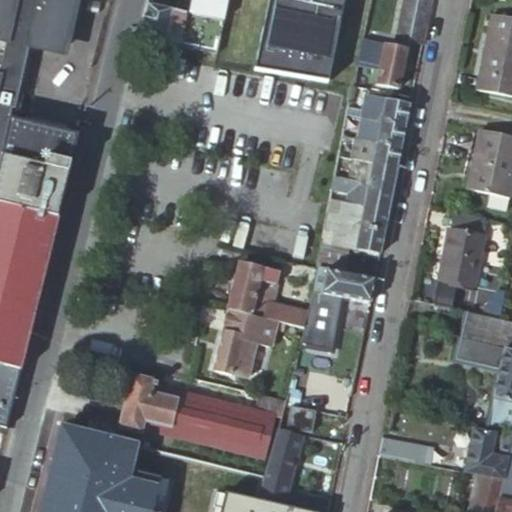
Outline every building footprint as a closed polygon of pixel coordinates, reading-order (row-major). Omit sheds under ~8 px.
[(0,0),(0,13),(28,20),(33,1),(61,6),(62,0),(0,0)] [(50,19),(73,22),(77,0),(62,0),(61,6),(33,1),(28,20),(40,23),(50,19)] [(192,0),(189,13),(223,21),(227,0),(192,0)] [(268,0),(254,68),(327,82),(344,0),(268,0)] [(402,0),(395,40),(421,45),(430,0),(402,0)] [(147,4),(140,33),(216,51),(223,21),(189,13),(147,4)] [(0,132),(7,134),(11,119),(7,118),(10,108),(18,110),(22,93),(13,91),(15,81),(18,82),(27,43),(25,42),(26,34),(68,43),(73,22),(50,19),(40,23),(28,20),(0,13),(0,132)] [(511,19),(486,15),(471,88),(511,95),(511,19)] [(361,41),(357,62),(379,66),(383,46),(361,41)] [(405,50),(383,46),(379,66),(375,84),(397,88),(405,50)] [(361,109),(359,118),(362,119),(380,122),(382,113),(364,110),(367,97),(364,96),(361,109)] [(404,127),(409,105),(367,97),(364,110),(382,113),(380,122),(404,127)] [(361,109),(350,106),(348,116),(359,118),(361,109)] [(359,118),(348,116),(344,133),(350,134),(349,137),(352,138),(360,139),(376,143),(377,136),(359,133),(362,119),(359,118)] [(11,119),(7,134),(0,161),(0,423),(1,424),(6,403),(8,403),(16,371),(18,372),(68,173),(67,172),(69,164),(69,165),(77,135),(11,119)] [(380,122),(362,119),(359,133),(377,136),(376,143),(400,147),(404,127),(380,122)] [(511,170),(511,139),(477,132),(465,191),(506,199),(511,170)] [(358,151),(360,139),(352,138),(348,159),(351,160),(372,164),(374,154),(358,151)] [(396,169),(400,147),(376,143),(360,139),(358,151),(374,154),(372,164),(396,169)] [(348,159),(339,158),(336,170),(342,171),(341,178),(348,179),(351,160),(348,159)] [(392,189),(396,169),(372,164),(351,160),(348,179),(368,184),(392,189)] [(340,183),(333,182),(332,187),(346,189),(343,202),(364,206),(368,184),(348,179),(341,178),(340,183)] [(388,210),(392,189),(368,184),(364,206),(388,210)] [(359,226),(364,206),(343,202),(330,199),(328,214),(334,215),(332,221),(359,226)] [(383,231),(388,210),(364,206),(359,226),(383,231)] [(355,249),(359,226),(332,221),(331,227),(325,226),(322,242),(348,248),(355,249)] [(379,254),(383,231),(359,226),(355,249),(379,254)] [(448,227),(437,278),(454,281),(472,285),(482,234),(448,227)] [(322,242),(317,267),(343,272),(348,248),(322,242)] [(312,279),(314,267),(289,261),(286,274),(312,279)] [(237,263),(226,311),(262,319),(267,300),(271,281),(276,282),(279,272),(237,263)] [(317,267),(314,266),(314,267),(312,279),(305,308),(321,311),(325,293),(369,303),(374,279),(343,272),(317,267)] [(454,281),(437,278),(419,274),(414,298),(449,307),(454,281)] [(275,322),(301,327),(305,308),(267,300),(262,319),(275,322)] [(301,327),(297,344),(313,347),(321,311),(305,308),(301,327)] [(511,321),(465,310),(455,357),(499,367),(507,331),(511,332),(511,321)] [(262,319),(226,311),(222,330),(243,335),(241,340),(254,343),(270,346),(275,322),(262,319)] [(243,335),(222,330),(213,371),(232,375),(233,374),(247,377),(254,343),(241,340),(243,335)] [(501,429),(511,430),(511,332),(507,331),(499,367),(486,425),(501,429)] [(130,376),(119,425),(118,427),(126,429),(140,432),(141,427),(263,457),(273,417),(273,416),(255,412),(151,386),(152,381),(130,376)] [(281,418),(285,400),(259,394),(255,412),(273,416),(273,417),(281,418)] [(311,432),(315,411),(289,406),(285,427),(311,432)] [(119,425),(64,410),(60,426),(123,441),(126,429),(118,427),(119,425)] [(503,479),(511,439),(511,438),(511,430),(501,429),(496,454),(490,452),(494,432),(471,427),(462,471),(481,475),(503,479)] [(288,488),(301,436),(278,431),(267,475),(262,499),(275,502),(276,502),(280,486),(288,488)] [(380,438),(376,454),(409,461),(413,445),(380,438)] [(35,501),(72,511),(79,511),(97,451),(53,439),(35,501)] [(511,511),(511,439),(503,479),(493,511),(511,511)] [(470,511),(493,511),(503,479),(481,475),(470,511)] [(285,504),(288,488),(280,486),(276,502),(285,504)] [(306,511),(327,511),(330,500),(293,493),(290,509),(305,511),(306,511)]
